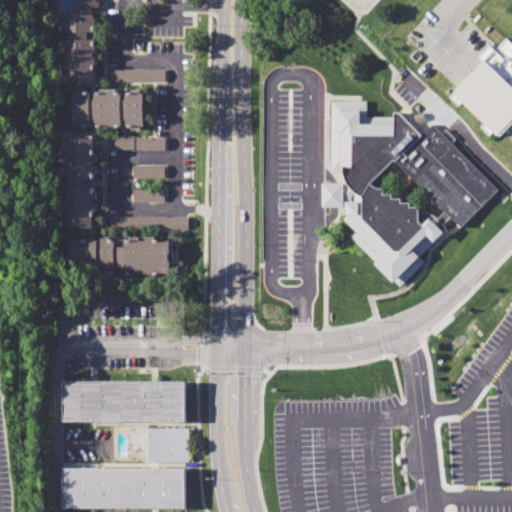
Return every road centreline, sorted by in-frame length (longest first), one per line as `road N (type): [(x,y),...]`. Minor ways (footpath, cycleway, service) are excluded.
road 1 (primary): [(256,511),(248,466),(247,113),(234,48)]
road 2 (primary): [(234,48),(223,114),(218,368),(227,511)]
road 3 (residential): [(219,356),(357,353),(395,342),(407,327)]
road 4 (residential): [(407,327),(335,339),(219,341)]
road 5 (residential): [(511,231),(447,302),(407,327)]
